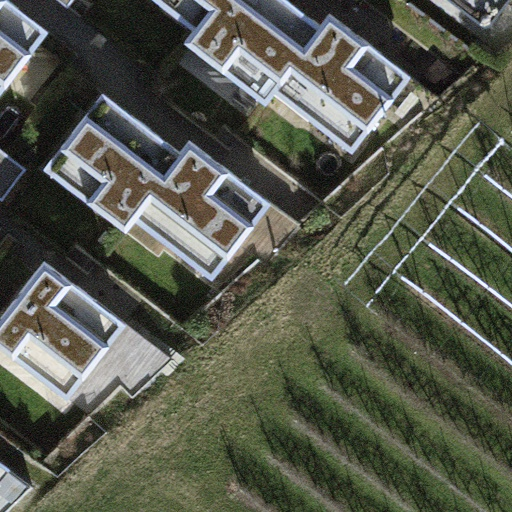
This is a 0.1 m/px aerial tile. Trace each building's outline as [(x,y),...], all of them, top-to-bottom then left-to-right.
[(0,0),(0,91),(52,23),(20,0),(0,0)] [(419,66),(331,0),(179,0),(365,138),(419,66)] [(161,133),(111,92),(51,164),(127,227),(142,209),(212,267),(270,197),(174,118),(161,133)] [(0,137),(0,190),(4,194),(30,160),(0,137)] [(135,315),(51,251),(0,317),(0,343),(72,398),(135,315)]
